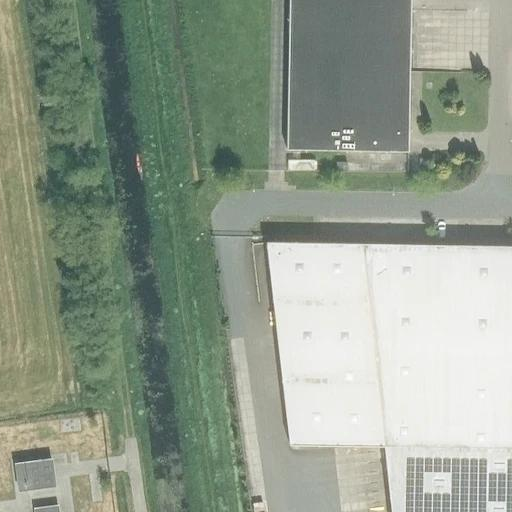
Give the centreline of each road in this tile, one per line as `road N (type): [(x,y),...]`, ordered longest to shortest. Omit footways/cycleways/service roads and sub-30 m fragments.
road 1 (track): [(68,0),(127,422)]
road 2 (unclassified): [(498,208),(268,205)]
road 3 (unclassified): [(498,208),(501,0)]
